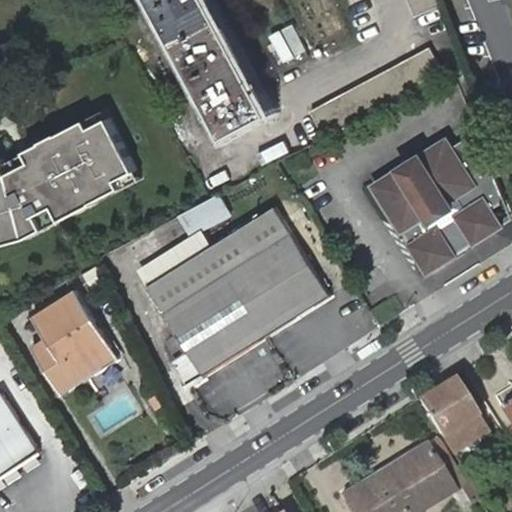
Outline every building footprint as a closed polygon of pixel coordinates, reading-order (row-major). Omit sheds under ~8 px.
[(206,0),(148,0),(154,11),(160,7),(198,78),(192,81),(201,99),(208,95),(230,137),(274,112),(265,94),(260,97),(206,0)] [(265,94),(213,0),(206,0),(260,97),(265,94)] [(410,0),(417,15),(446,3),(444,0),(410,0)] [(327,136),(446,72),(432,47),(312,111),(327,136)] [(0,160),(0,247),(27,239),(146,178),(107,111),(26,154),(5,165),(3,160),(0,160)] [(511,207),(511,205),(481,130),(432,162),(426,154),(377,185),(432,273),(507,226),(500,215),(511,207)] [(151,288),(191,352),(175,362),(191,388),(208,379),(206,376),(333,296),(278,208),(151,288)] [(140,268),(151,288),(214,247),(203,228),(140,268)] [(108,278),(98,264),(81,274),(93,290),(108,278)] [(36,319),(48,338),(49,341),(54,338),(57,344),(40,356),(64,394),(89,378),(83,368),(115,347),(79,292),(36,319)] [(49,341),(48,338),(34,347),(40,356),(57,344),(54,338),(49,341)] [(121,357),(115,347),(83,368),(89,378),(121,357)] [(488,431),(456,379),(422,401),(454,452),(488,431)] [(0,394),(0,493),(4,491),(7,483),(4,478),(47,452),(7,390),(0,394)] [(511,399),(502,406),(511,422),(511,399)] [(344,494),(354,511),(422,511),(456,492),(427,444),(344,494)]
